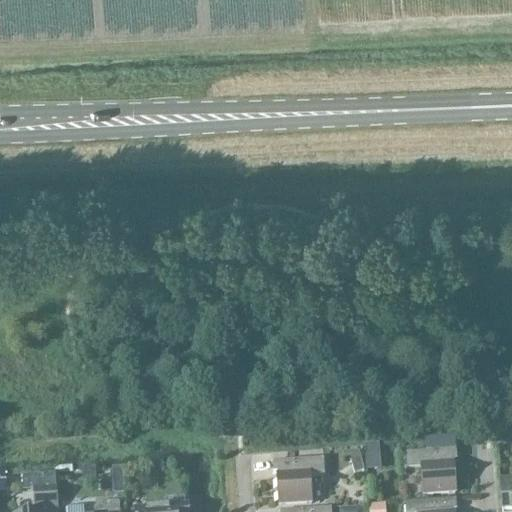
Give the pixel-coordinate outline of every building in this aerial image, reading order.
[(405,454),(406,471),(421,469),(423,496),(455,494),(453,466),(449,466),(448,462),(457,461),(456,450),(405,454)] [(277,478),(279,506),(311,504),(310,477),(325,476),(324,460),(272,463),(273,474),(281,474),(282,478),(277,478)] [(511,483),(500,484),(501,511),(511,511),(511,481),(511,483)] [(43,511),(43,510),(57,509),(56,489),(34,491),(35,511),(36,511),(35,511),(43,511)] [(447,511),(448,511),(456,511),(456,501),(404,505),(404,511),(447,511)] [(68,511),(119,511),(119,503),(96,504),(96,511),(84,511),(84,506),(68,507),(68,511)]
